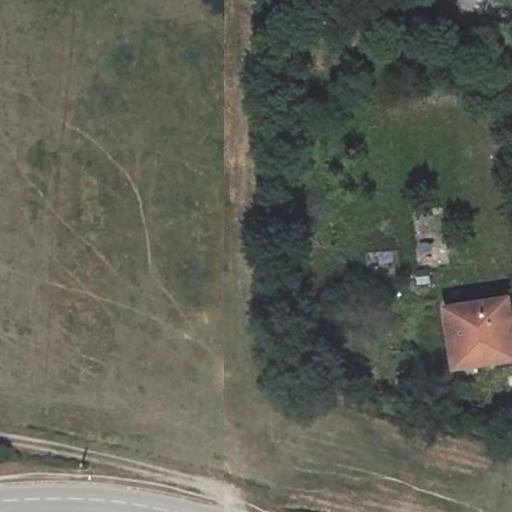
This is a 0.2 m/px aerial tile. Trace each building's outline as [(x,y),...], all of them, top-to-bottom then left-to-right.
[(398,281),(385,282),(386,293),(400,292),(398,281)] [(511,320),(509,299),(446,308),(456,367),(493,361),(511,358),(511,339),(509,322),(511,321),(511,320)] [(322,345),(297,344),(295,365),(306,366),(320,368),(322,345)] [(511,358),(493,361),(494,369),(511,367),(511,358)] [(320,368),(306,366),(305,377),(319,379),(320,368)]
